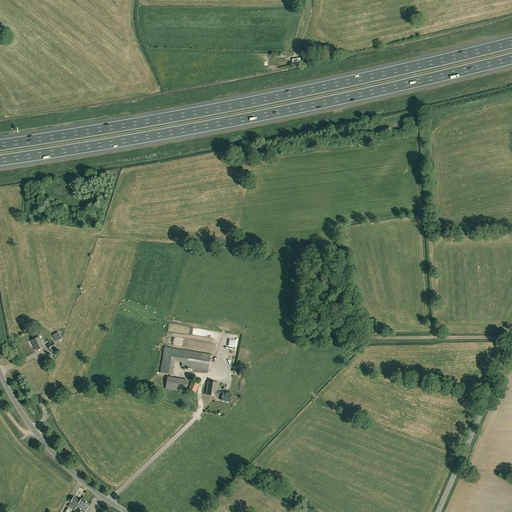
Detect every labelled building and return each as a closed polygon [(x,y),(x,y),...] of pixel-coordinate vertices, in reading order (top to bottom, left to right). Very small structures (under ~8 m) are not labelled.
[(348,321),(354,319),(351,309),(345,311),(348,321)] [(56,341),(62,338),(58,332),(53,335),(56,341)] [(36,350),(44,347),(39,337),(31,340),(36,350)] [(51,352),(57,350),(53,342),(47,345),(51,352)] [(185,351),(164,347),(160,372),(170,374),(172,358),(182,360),(181,366),(208,371),(210,355),(185,351)] [(185,392),(187,380),(167,377),(165,389),(185,392)] [(230,402),(231,394),(217,391),(218,383),(208,381),(205,394),(216,396),(216,395),(222,396),(221,400),(230,402)] [(194,396),(199,385),(191,382),(186,393),(194,396)] [(80,500),(74,497),(70,503),(76,507),(76,508),(73,511),(84,511),(86,511),(90,504),(81,499),(80,500)]
